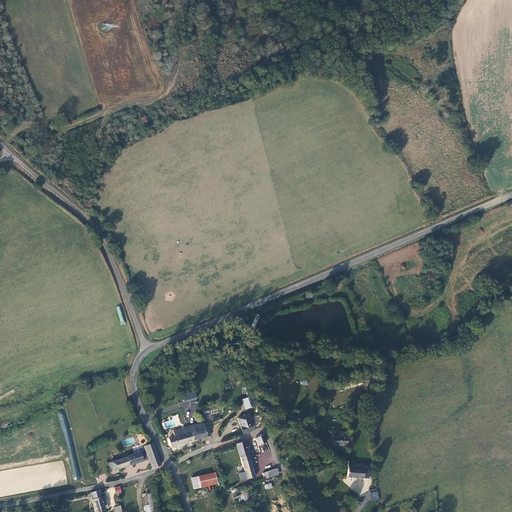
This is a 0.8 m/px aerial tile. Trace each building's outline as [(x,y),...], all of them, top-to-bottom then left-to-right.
[(182,394),(185,402),(197,398),(195,391),(182,394)] [(241,401),(244,411),(254,407),(250,397),(241,401)] [(237,419),(243,434),(255,430),(252,423),(254,422),(251,418),(250,418),(248,415),(237,419)] [(205,428),(203,423),(193,425),(195,431),(197,440),(211,436),(208,427),(205,428)] [(182,428),(182,429),(183,435),(195,431),(193,425),(182,428)] [(170,447),(197,440),(195,431),(183,435),(182,429),(173,432),(175,437),(168,439),(170,447)] [(259,446),(267,442),(264,435),(255,439),(259,446)] [(338,446),(347,446),(347,444),(347,437),(338,437),(338,446)] [(249,455),(245,441),(236,444),(240,458),(249,455)] [(127,457),(109,463),(111,471),(148,459),(152,469),(161,465),(153,443),(143,446),(145,452),(141,453),(140,452),(127,456),(127,457)] [(240,458),(247,481),(256,478),(249,455),(240,458)] [(354,461),(348,461),(347,477),(364,478),(364,466),(364,464),(355,464),(354,461)] [(266,480),(279,475),(277,469),(263,474),(266,480)] [(191,478),(193,489),(216,484),(217,484),(214,473),(191,478)] [(143,494),(145,507),(153,506),(149,488),(145,489),(146,493),(143,494)] [(369,490),(371,501),(379,500),(377,489),(369,490)] [(105,511),(106,511),(100,490),(90,492),(95,511),(105,511)]
